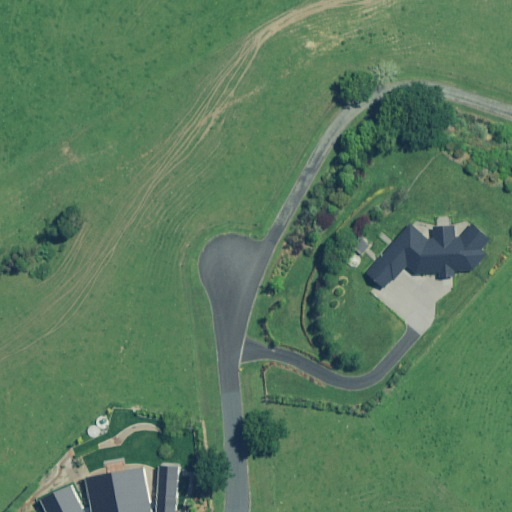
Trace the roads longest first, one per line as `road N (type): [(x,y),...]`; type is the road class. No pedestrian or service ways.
road 1 (residential): [(511,113),(414,86),(358,103),(335,124),(255,263),(231,286)]
road 2 (residential): [(236,511),(226,362),(231,286)]
